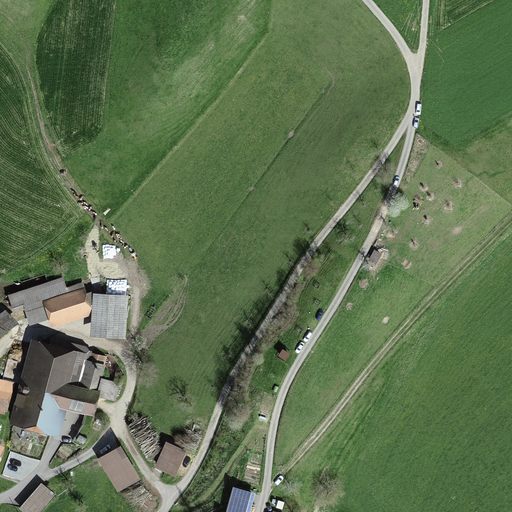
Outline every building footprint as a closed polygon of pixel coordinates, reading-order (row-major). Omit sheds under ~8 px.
[(381,253),(373,249),(369,257),(377,261),(381,253)] [(62,279),(10,297),(14,308),(24,305),(30,323),(50,316),(52,322),(88,309),(82,293),(80,293),(77,286),(65,290),(62,279)] [(125,300),(103,299),(101,336),(123,337),(125,300)] [(0,336),(1,336),(14,327),(7,317),(0,321),(0,336)] [(83,391),(66,387),(74,355),(16,340),(4,364),(27,370),(14,419),(54,429),(61,405),(94,413),(98,397),(117,402),(122,385),(110,382),(111,374),(106,367),(108,359),(92,354),(83,391)] [(0,414),(5,415),(12,389),(0,385),(0,414)] [(269,408),(261,406),(259,415),(267,416),(269,408)] [(185,451),(169,444),(160,465),(176,472),(185,451)] [(124,448),(103,459),(119,488),(139,477),(124,448)] [(39,511),(53,497),(42,487),(22,509),(24,511),(39,511)] [(235,490),(228,511),(249,511),(254,495),(235,490)]
